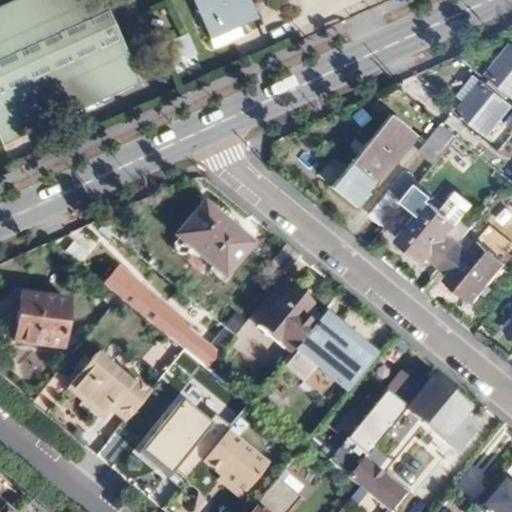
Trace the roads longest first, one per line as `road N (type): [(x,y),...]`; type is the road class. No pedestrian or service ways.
road 1 (residential): [(212,126),(227,157),(511,391)]
road 2 (primary): [(212,126),(491,0)]
road 3 (primary): [(0,223),(212,126)]
road 4 (residential): [(0,427),(103,511)]
